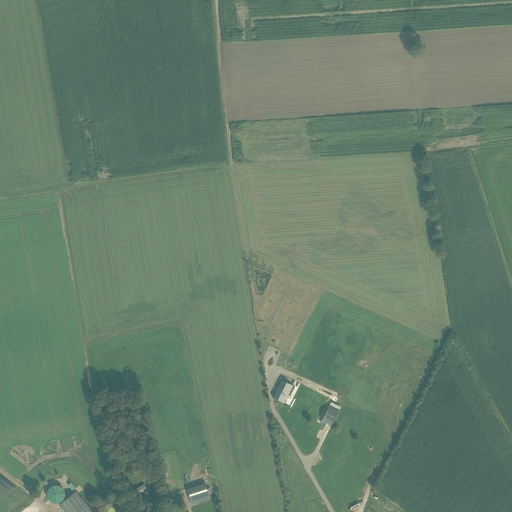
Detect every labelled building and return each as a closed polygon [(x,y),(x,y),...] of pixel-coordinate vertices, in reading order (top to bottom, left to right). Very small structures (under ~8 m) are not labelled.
[(274,275),(257,317),(293,332),(310,289),(274,275)] [(306,331),(312,334),(316,329),(327,337),(373,336),(374,355),(373,356),(373,367),(417,386),(435,344),(313,294),(304,317),(314,321),(317,317),(343,328),(344,330),(348,324),(349,336),(341,333),(341,336),(334,333),(337,329),(334,329),(336,327),(331,327),(331,324),(308,325),(306,331)] [(403,418),(415,387),(278,334),(273,348),(281,352),(275,366),(312,380),(315,377),(314,381),(316,382),(317,381),(319,384),(322,376),(328,379),(330,375),(332,376),(333,373),(339,371),(344,377),(355,381),(357,377),(359,377),(362,374),(365,377),(361,386),(364,396),(362,398),(358,396),(357,399),(361,400),(362,398),(363,403),(403,418)] [(294,386),(282,380),(273,398),(284,404),(294,386)] [(334,400),(326,415),(336,420),(344,405),(334,400)] [(387,450),(398,426),(349,403),(343,413),(345,414),(343,418),(348,420),(344,429),(387,450)] [(361,478),(355,475),(350,485),(356,488),(361,478)] [(334,489),(340,492),(340,493),(345,496),(350,487),(338,481),(334,489)] [(70,482),(67,485),(71,490),(75,488),(70,482)] [(210,498),(206,484),(187,490),(191,504),(210,498)] [(44,499),(60,504),(65,490),(49,485),(44,499)] [(134,490),(132,492),(134,496),(137,494),(138,495),(146,490),(143,485),(134,490)] [(91,509),(76,492),(59,506),(64,511),(87,511),(90,510),(91,509)]
